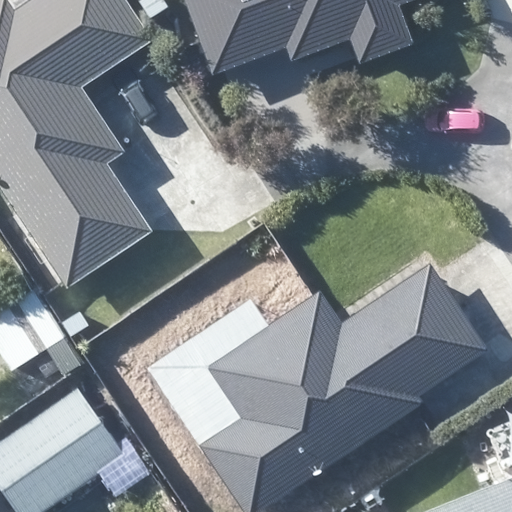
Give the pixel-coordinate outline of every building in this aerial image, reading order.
[(154,50),(120,0),(53,0),(20,22),(11,8),(0,15),(0,184),(72,293),(153,239),(106,168),(126,155),(87,95),(154,50)] [(187,0),(220,82),(290,54),(295,69),(354,45),(363,69),(417,48),(403,11),(430,0),(187,0)] [(267,511),(493,359),(434,271),(346,331),(325,300),(277,331),(257,301),(153,372),(248,511),(267,511)] [(0,305),(0,372),(15,394),(66,360),(21,291),(0,305)] [(29,511),(114,455),(69,388),(0,434),(0,508),(2,511),(29,511)] [(511,511),(511,460),(496,467),(498,473),(402,511),(511,511)]
